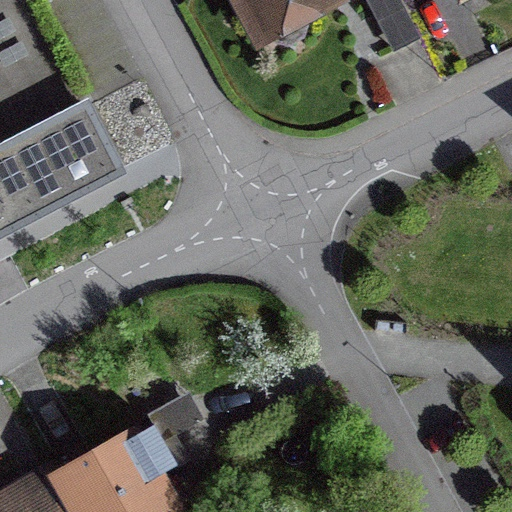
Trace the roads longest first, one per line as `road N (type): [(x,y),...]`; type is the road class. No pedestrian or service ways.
road 1 (residential): [(434,511),(315,295),(251,218)]
road 2 (residential): [(511,92),(251,218)]
road 3 (residential): [(251,218),(0,337)]
road 4 (residential): [(134,0),(251,218)]
